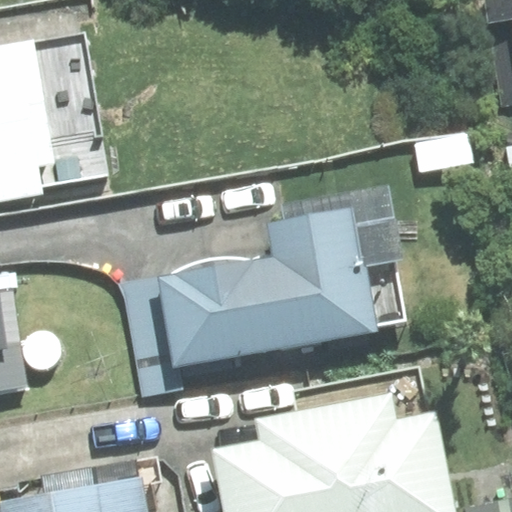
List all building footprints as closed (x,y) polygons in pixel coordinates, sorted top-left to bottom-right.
[(511,0),(477,0),(482,33),(486,31),(499,111),(511,109),(511,0)] [(0,54),(0,207),(40,201),(36,174),(49,171),(27,50),(0,54)] [(155,301),(123,306),(135,373),(167,367),(168,376),(370,341),(358,278),(394,271),(383,201),(280,218),(282,230),(263,233),(268,267),(153,287),(155,301)] [(9,295),(0,296),(0,393),(21,391),(9,295)] [(444,511),(427,423),(389,430),(384,403),(251,429),(255,450),(206,459),(215,511),(444,511)] [(139,511),(135,488),(0,510),(0,511),(139,511)]
